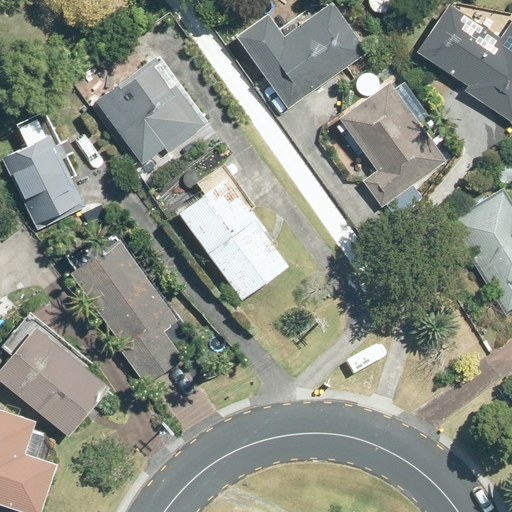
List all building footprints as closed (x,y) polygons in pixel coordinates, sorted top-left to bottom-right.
[(241,32),(291,106),(373,51),(338,0),(335,0),(287,32),(272,11),(241,32)] [(456,0),(422,49),(472,82),(468,88),(511,117),(511,16),(507,13),(496,28),(456,0)] [(100,95),(146,160),(167,145),(170,148),(211,119),(164,51),(100,95)] [(395,78),(346,113),(349,117),(338,125),(360,155),(368,150),(380,168),(365,179),(385,205),(388,202),(398,216),(424,197),(415,183),(449,158),(416,112),(423,108),(405,83),(401,86),(395,78)] [(93,215),(74,175),(79,173),(58,129),(5,155),(44,238),(93,215)] [(232,176),(185,207),(245,296),(292,265),(232,176)] [(511,194),(506,185),(451,220),(509,312),(511,310),(511,194)] [(76,269),(149,383),(186,359),(166,327),(180,318),(128,237),(76,269)] [(41,323),(0,371),(0,372),(71,434),(114,385),(41,323)] [(0,404),(0,500),(33,511),(43,511),(61,463),(39,456),(48,431),(36,427),(40,418),(0,404)]
